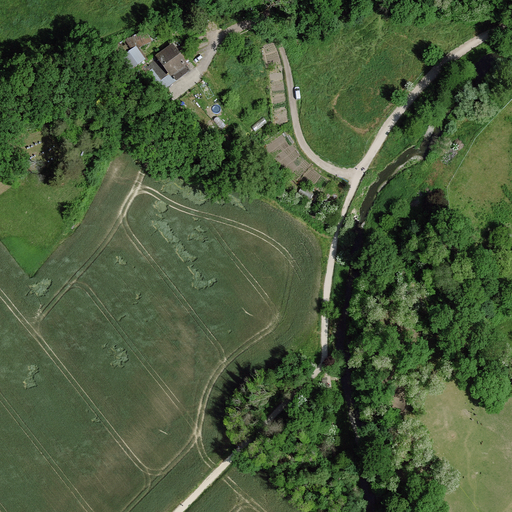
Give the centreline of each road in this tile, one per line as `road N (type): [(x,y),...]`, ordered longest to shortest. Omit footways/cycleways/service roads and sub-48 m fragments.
road 1 (track): [(326,363),(336,238),(359,177),(426,85),(511,24)]
road 2 (track): [(263,25),(289,68),(306,147),(322,164),(359,177)]
